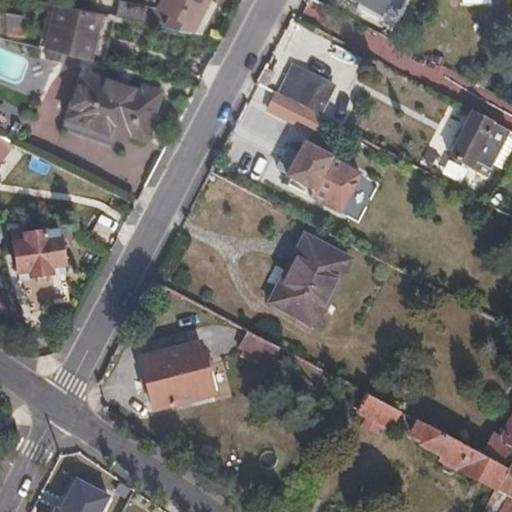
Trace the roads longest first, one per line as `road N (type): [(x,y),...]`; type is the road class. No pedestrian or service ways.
road 1 (residential): [(56,411),(275,0)]
road 2 (residential): [(56,411),(208,511)]
